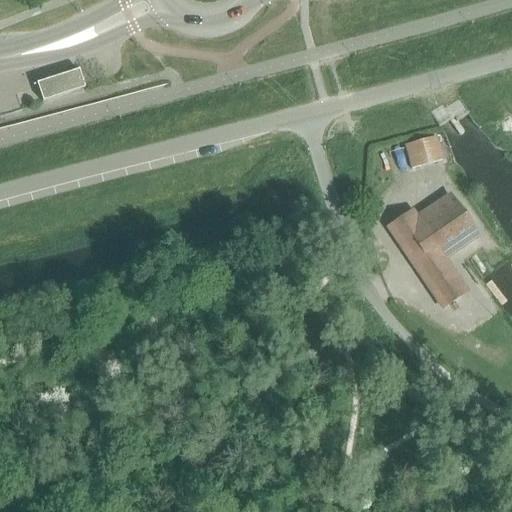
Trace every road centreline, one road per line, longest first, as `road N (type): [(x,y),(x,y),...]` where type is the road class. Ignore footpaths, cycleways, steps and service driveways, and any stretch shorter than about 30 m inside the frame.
road 1 (residential): [(0,194),(511,57)]
road 2 (tertiary): [(0,59),(86,48),(169,14)]
road 3 (tertiary): [(125,0),(0,56)]
